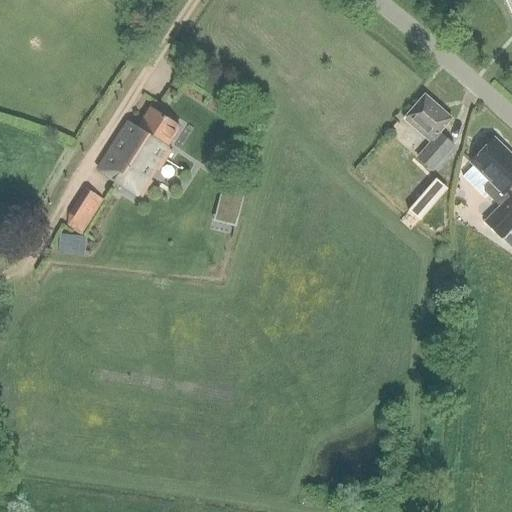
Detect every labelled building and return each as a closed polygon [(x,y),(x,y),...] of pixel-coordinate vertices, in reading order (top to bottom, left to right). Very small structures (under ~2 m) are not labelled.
[(435,138),(451,119),(414,87),(390,115),(426,146),(416,158),(428,169),(446,148),(435,138)] [(104,164),(100,171),(142,198),(153,182),(151,180),(157,172),(159,173),(172,152),(166,148),(180,127),(150,108),(136,129),(133,127),(127,136),(124,134),(120,140),(117,139),(102,162),(104,164)] [(511,156),(493,138),(470,163),(489,181),(483,187),(485,193),(495,202),(499,206),(487,219),(485,221),(486,222),(503,238),(511,228),(511,201),(508,197),(503,193),(511,183),(511,156)] [(89,233),(111,196),(93,186),(71,223),(89,233)] [(245,190),(224,186),(217,222),(238,227),(245,190)]
